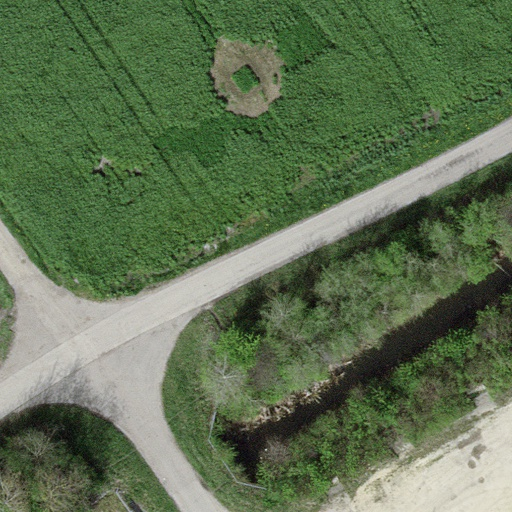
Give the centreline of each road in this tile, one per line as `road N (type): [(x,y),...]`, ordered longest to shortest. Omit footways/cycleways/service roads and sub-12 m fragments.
road 1 (track): [(511,134),(349,225),(75,356),(0,414)]
road 2 (track): [(199,511),(0,249)]
road 3 (track): [(377,511),(511,413)]
